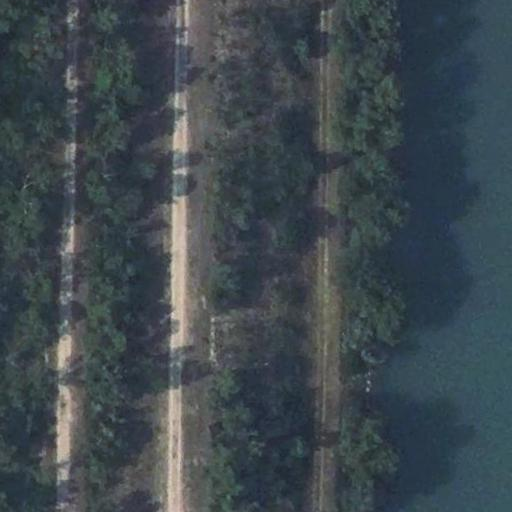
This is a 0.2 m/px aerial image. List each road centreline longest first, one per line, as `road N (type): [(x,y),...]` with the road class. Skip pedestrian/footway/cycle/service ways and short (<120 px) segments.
road 1 (track): [(59,511),(70,0)]
road 2 (track): [(181,0),(174,511)]
